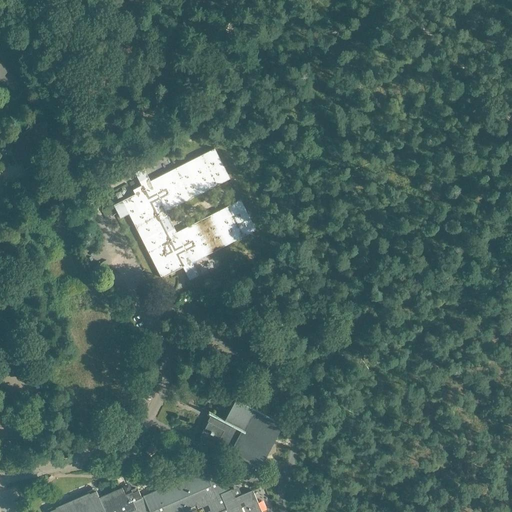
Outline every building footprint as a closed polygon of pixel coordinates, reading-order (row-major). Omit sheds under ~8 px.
[(0,85),(12,95),(19,85),(18,85),(20,83),(3,69),(5,67),(0,63),(0,85)] [(35,149),(31,144),(41,137),(40,122),(21,135),(23,138),(15,143),(17,146),(15,148),(17,152),(15,153),(25,170),(37,162),(30,152),(35,149)] [(123,201),(114,205),(121,218),(130,214),(162,278),(183,267),(185,271),(190,279),(198,275),(194,267),(192,262),(256,230),(241,200),(176,233),(174,228),(168,215),(165,211),(230,179),(215,149),(150,181),(148,177),(144,169),(135,173),(140,181),(142,186),(133,190),(136,194),(123,201)] [(261,511),(252,490),(235,497),(231,489),(229,490),(215,457),(221,445),(230,450),(230,451),(259,466),(282,423),(235,399),(224,419),(208,411),(208,412),(215,415),(210,423),(208,422),(200,437),(215,445),(208,458),(206,458),(210,467),(140,496),(138,490),(132,492),(132,491),(125,494),(121,487),(98,497),(96,491),(89,494),(89,492),(55,507),(56,508),(50,511),(261,511)] [(267,468),(277,478),(281,473),(272,463),(267,468)]
